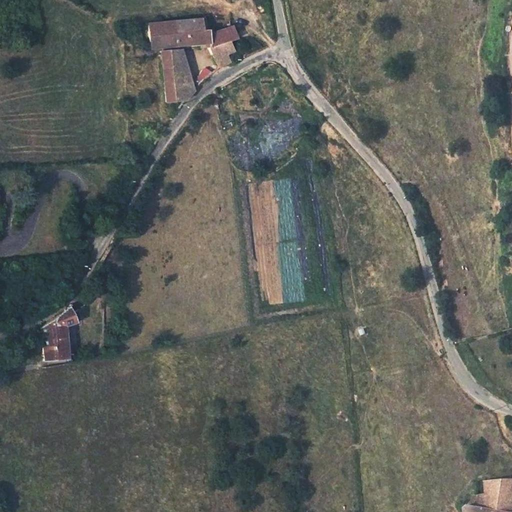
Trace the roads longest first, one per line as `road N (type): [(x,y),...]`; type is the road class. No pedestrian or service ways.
road 1 (residential): [(281,57),(407,208),(461,375),(483,400),(511,409)]
road 2 (residential): [(0,334),(76,290),(200,94),(261,59),(281,57)]
